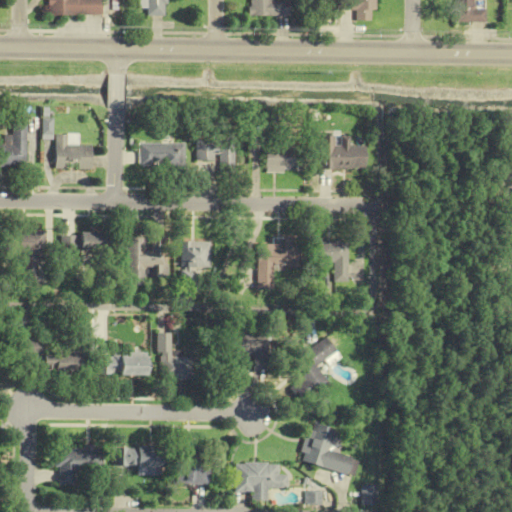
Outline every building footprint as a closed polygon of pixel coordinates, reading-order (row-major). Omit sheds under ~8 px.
[(45,0),(45,15),(99,16),(99,0),(45,0)] [(146,0),(146,16),(163,16),(163,5),(167,5),(167,0),(146,0)] [(271,0),(272,1),(289,1),(289,16),(247,16),(247,7),(251,7),(250,0),(271,0)] [(337,0),(337,10),(352,10),(352,21),(372,21),(372,0),(337,0)] [(474,0),(474,4),(476,4),(476,9),(487,9),(487,23),(453,23),(453,0),(474,0)] [(0,143),(0,167),(23,167),(23,124),(9,124),(9,143),(0,143)] [(316,169),(363,169),(363,145),(332,145),(332,136),(316,136),(316,169)] [(232,139),(194,139),(194,162),(217,162),(217,172),(232,172),(232,139)] [(52,169),(88,169),(88,143),(52,143),(52,169)] [(136,166),(182,166),(182,143),(136,143),(136,166)] [(295,146),(263,147),(263,172),(295,172),(295,146)] [(21,254),(21,284),(40,284),(40,232),(7,232),(7,254),(21,254)] [(59,253),(106,253),(106,234),(59,234),(59,253)] [(123,285),(140,285),(140,268),(154,268),(154,278),(165,278),(165,239),(147,239),(147,251),(141,251),(141,239),(122,239),(123,285)] [(345,283),(345,241),(308,241),(307,263),(331,263),(331,282),(345,283)] [(179,242),(179,284),(192,284),(192,268),(207,268),(207,242),(179,242)] [(255,242),(254,289),(270,289),(270,268),(297,268),(297,242),(255,242)] [(189,356),(167,356),(167,333),(155,333),(155,378),(188,379),(189,356)] [(263,333),(220,333),(220,356),(250,356),(250,370),(263,370),(263,333)] [(284,363),(296,382),(288,387),(297,402),(325,384),(313,364),(333,352),(324,338),(284,363)] [(38,339),(19,339),(19,356),(38,356),(37,372),(75,373),(75,348),(38,347),(38,339)] [(141,374),(141,354),(91,354),(91,374),(141,374)] [(325,451),(331,429),(306,422),(296,461),(345,474),(349,457),(325,451)] [(98,448),(54,446),(53,484),(70,485),(71,469),(97,470),(98,448)] [(108,446),(108,465),(155,465),(155,446),(108,446)] [(205,484),(205,470),(196,470),(196,446),(171,446),(172,485),(205,484)] [(284,489),(284,475),(275,475),(275,463),(231,463),(231,492),(248,492),(248,501),(265,501),(265,489),(284,489)] [(374,505),(375,486),(360,486),(359,504),(374,505)]
